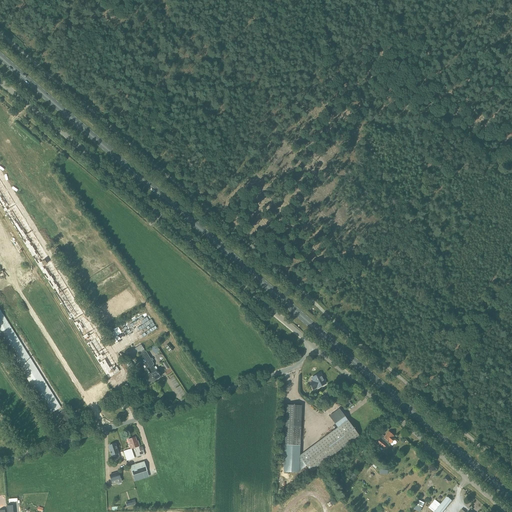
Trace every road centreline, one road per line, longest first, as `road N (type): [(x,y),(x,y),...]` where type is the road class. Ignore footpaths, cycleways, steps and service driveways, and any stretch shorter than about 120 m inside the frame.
road 1 (primary): [(511,497),(0,56)]
road 2 (unclassified): [(313,347),(0,81)]
road 3 (unclassified): [(0,464),(290,369),(313,347)]
road 4 (unclassified): [(506,511),(313,347)]
